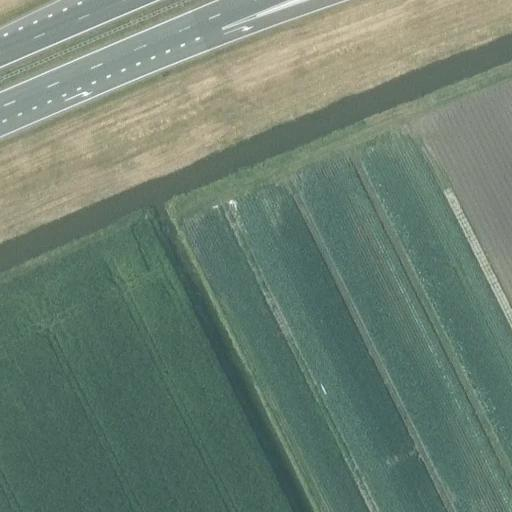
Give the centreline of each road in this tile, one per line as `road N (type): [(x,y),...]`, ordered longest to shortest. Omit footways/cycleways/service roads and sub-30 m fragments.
road 1 (trunk): [(0,108),(218,16)]
road 2 (trunk): [(128,0),(0,54)]
